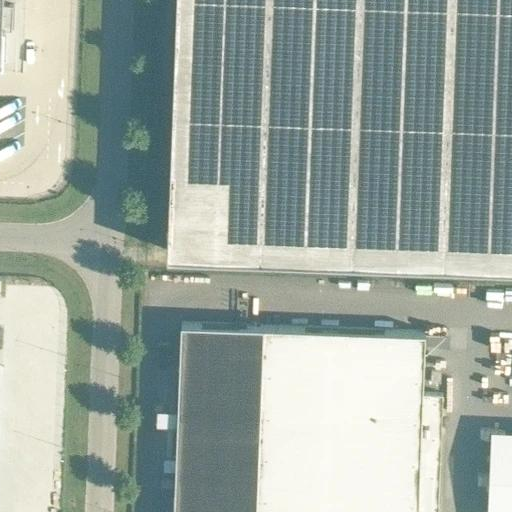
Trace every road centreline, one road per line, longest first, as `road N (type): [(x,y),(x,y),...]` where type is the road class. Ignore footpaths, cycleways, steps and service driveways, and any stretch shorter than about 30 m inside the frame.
road 1 (unclassified): [(109,241),(99,511)]
road 2 (unclassified): [(119,0),(109,241)]
